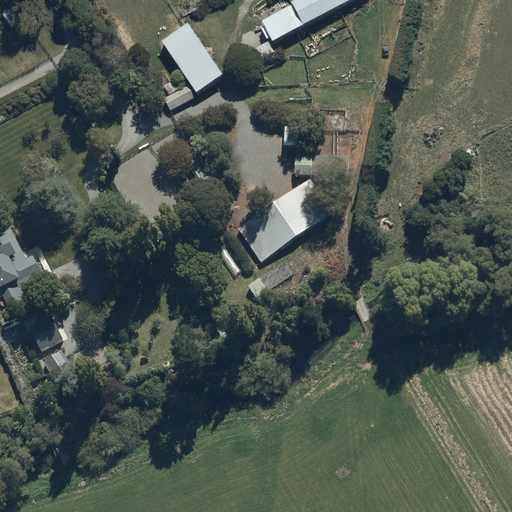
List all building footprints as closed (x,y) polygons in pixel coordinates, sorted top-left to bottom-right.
[(273,42),(275,46),(362,0),(310,0),(294,9),(295,10),(264,26),(267,32),(263,34),(269,45),(273,42)] [(2,10),(12,24),(20,18),(10,4),(2,10)] [(187,24),(161,42),(197,93),(222,76),(187,24)] [(275,56),(269,46),(253,55),(259,65),(275,56)] [(164,86),(168,95),(184,86),(179,78),(164,86)] [(164,99),(170,110),(195,98),(189,86),(164,99)] [(215,136),(209,122),(199,126),(206,140),(215,136)] [(200,185),(213,176),(193,144),(179,153),(200,185)] [(348,156),(314,156),(314,176),(348,176),(348,156)] [(296,158),(295,175),(311,175),(312,158),(296,158)] [(212,184),(221,203),(231,199),(227,190),(225,191),(219,180),(212,184)] [(239,229),(262,262),(325,218),(302,185),(239,229)] [(0,289),(0,290),(12,312),(12,313),(32,303),(25,289),(40,281),(38,277),(43,275),(34,256),(27,259),(11,228),(0,233),(0,289)] [(233,260),(226,251),(220,256),(227,265),(226,265),(234,276),(242,270),(233,259),(233,260)] [(248,286),(256,298),(267,291),(259,279),(248,286)] [(29,332),(32,331),(41,352),(64,341),(52,315),(49,308),(24,319),(29,332)] [(63,350),(47,360),(57,377),(74,367),(63,350)]
